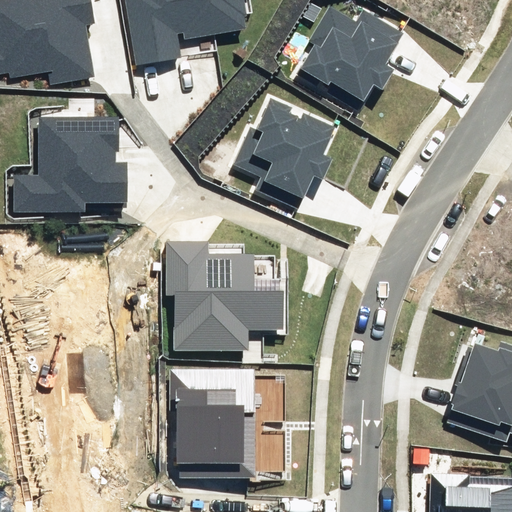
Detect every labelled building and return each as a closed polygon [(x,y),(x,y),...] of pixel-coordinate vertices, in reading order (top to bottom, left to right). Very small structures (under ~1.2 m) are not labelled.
[(92,0),(0,0),(0,69),(11,68),(12,73),(49,67),(51,79),(94,72),(85,20),(96,18),(92,0)] [(127,0),(137,60),(182,53),(179,34),(245,23),(241,0),(127,0)] [(314,40),(301,63),(331,81),(328,87),(359,106),(375,80),(381,84),(392,66),(385,62),(404,31),(365,7),(358,19),(332,3),(311,38),(314,40)] [(251,124),(235,160),(263,173),(258,182),(300,201),(315,170),(322,174),(332,153),(325,150),(336,126),(304,111),(302,116),(288,110),(291,105),(273,97),(259,128),(251,124)] [(119,113),(42,114),(42,171),(17,171),(17,207),(85,207),(85,197),(126,197),(126,159),(119,159),(119,113)] [(208,239),(168,239),(168,290),(176,290),(175,344),(249,345),(249,324),(281,324),(281,289),(253,289),(253,253),(208,252),(208,239)] [(475,339),(448,418),(511,439),(511,340),(504,338),(500,348),(475,339)] [(254,366),(173,365),(172,391),(178,391),(178,470),(253,471),(254,366)] [(470,470),(432,469),(430,511),(511,511),(511,498),(511,483),(469,482),(470,470)]
